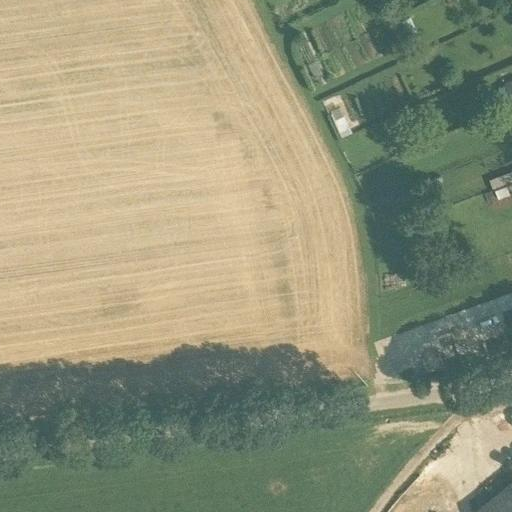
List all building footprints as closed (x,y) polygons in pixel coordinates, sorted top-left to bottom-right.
[(414,26),(399,33),(403,40),(417,33),(414,26)] [(511,80),(505,84),(506,86),(499,89),(506,104),(511,101),(511,80)] [(340,107),(329,112),(341,136),(351,131),(340,107)] [(511,172),(489,181),(493,191),(511,183),(511,172)] [(509,195),(506,187),(495,191),(498,199),(509,195)] [(511,511),(511,480),(473,511),(511,511)]
